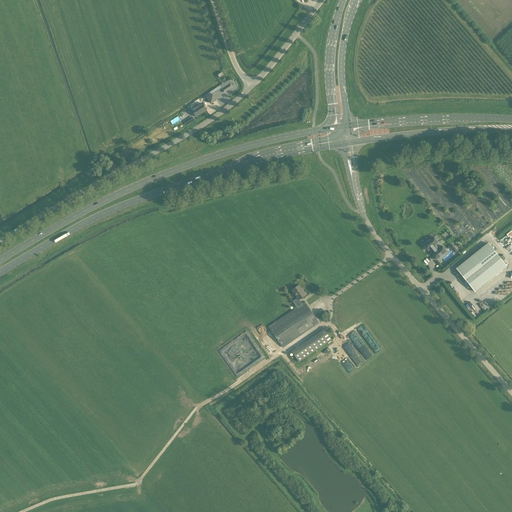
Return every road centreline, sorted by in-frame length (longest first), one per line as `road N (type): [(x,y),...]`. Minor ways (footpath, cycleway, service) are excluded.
road 1 (primary): [(0,271),(114,207),(247,163),(342,143)]
road 2 (primary): [(338,126),(144,181),(0,260)]
road 3 (unclassified): [(0,241),(222,111),(255,82)]
road 4 (unclassified): [(511,393),(371,229),(350,170)]
road 5 (primary): [(511,119),(346,125)]
road 6 (primary): [(349,141),(511,129)]
road 7 (tertiary): [(346,125),(339,54),(356,0)]
road 8 (tertiary): [(343,0),(330,67),(338,126)]
